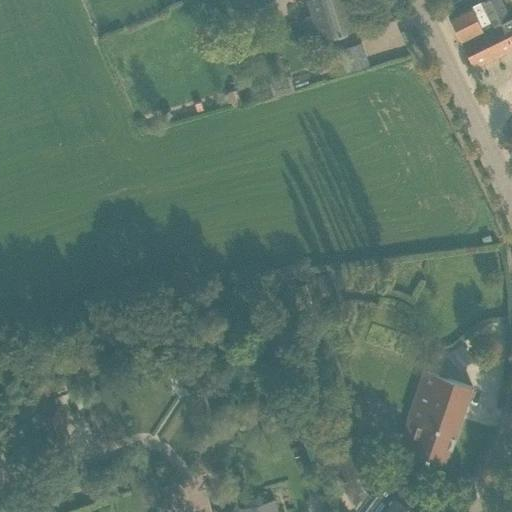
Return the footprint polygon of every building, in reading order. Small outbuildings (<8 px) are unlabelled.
[(271,1),(270,0),(237,0),(241,11),(271,1)] [(301,19),(309,45),(357,28),(348,0),(309,0),(314,15),(301,19)] [(473,67),(511,48),(511,0),(478,0),(489,20),(479,25),(480,27),(469,32),(471,37),(461,42),(473,67)] [(471,37),(469,32),(480,27),(479,25),(470,6),(448,17),(461,42),(471,37)] [(326,60),(316,63),(319,73),(329,70),(326,60)] [(301,277),(297,263),(250,277),(254,291),(301,277)] [(330,273),(315,277),(322,301),(336,297),(330,273)] [(397,449),(445,466),(472,387),(424,370),(408,418),(418,421),(414,433),(404,430),(397,449)] [(338,390),(331,393),(334,402),(341,399),(338,390)] [(71,443),(58,404),(33,413),(46,452),(71,443)] [(346,414),(324,422),(338,465),(344,481),(366,473),(346,414)] [(317,428),(300,433),(310,462),(327,456),(317,428)] [(415,511),(405,504),(383,487),(362,511),(415,511)] [(277,511),(274,500),(240,508),(241,511),(277,511)] [(237,511),(235,502),(210,510),(210,511),(237,511)]
